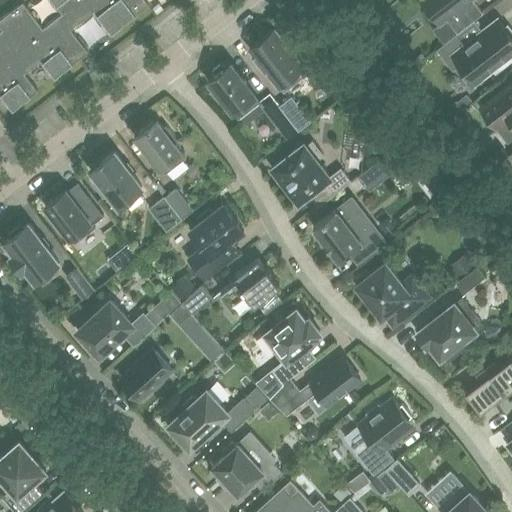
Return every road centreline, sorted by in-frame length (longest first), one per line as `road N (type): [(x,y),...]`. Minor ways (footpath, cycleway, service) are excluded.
road 1 (residential): [(162,66),(257,177),(301,267),(449,404),(511,500)]
road 2 (residential): [(211,511),(0,265)]
road 3 (residential): [(0,191),(162,66)]
road 4 (residential): [(0,378),(116,511)]
